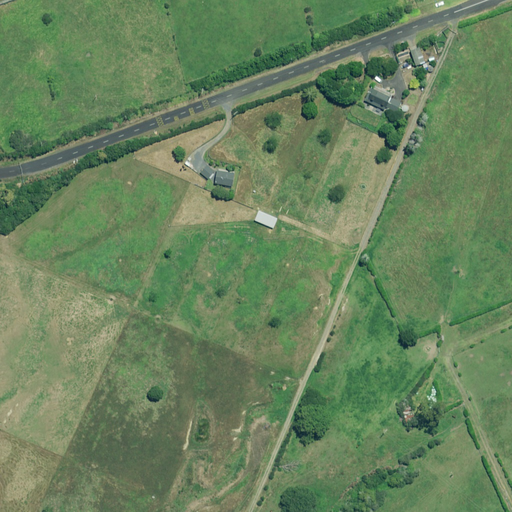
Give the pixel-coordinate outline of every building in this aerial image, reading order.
[(425,62),(420,48),(411,51),(416,65),(425,62)] [(392,94),(372,85),(364,100),(384,110),(385,107),(397,113),(401,103),(390,97),(392,94)] [(214,171),(206,165),(200,173),(208,179),(214,171)] [(234,173),(217,171),(215,183),(232,186),(234,173)] [(277,218),(259,211),(255,220),(273,228),(277,218)] [(413,408),(403,408),(404,422),(414,421),(413,408)]
